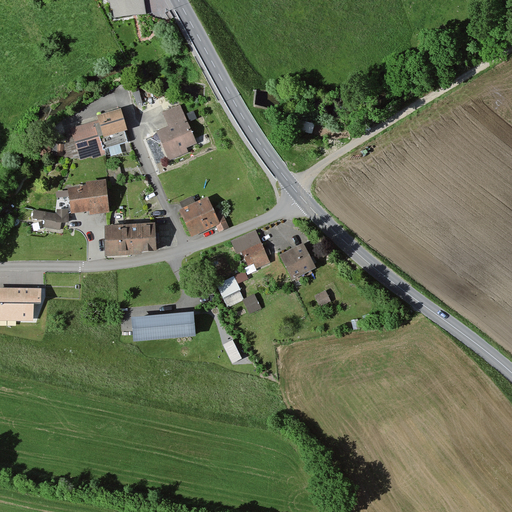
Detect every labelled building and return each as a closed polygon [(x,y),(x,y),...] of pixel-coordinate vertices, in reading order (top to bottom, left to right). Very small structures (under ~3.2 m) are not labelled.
[(145,14),(144,0),(110,0),(111,15),(145,14)] [(195,144),(178,108),(162,115),(169,129),(158,134),(171,162),(189,153),(187,148),(195,144)] [(130,142),(121,114),(70,129),(79,158),(130,142)] [(110,210),(107,186),(70,191),(73,215),(110,210)] [(57,213),(33,211),(30,227),(61,232),(62,224),(70,224),(68,195),(56,196),(57,213)] [(181,205),(194,200),(192,195),(179,200),(181,205)] [(221,223),(211,203),(183,217),(193,237),(221,223)] [(157,224),(107,227),(109,255),(158,253),(157,224)] [(270,261),(255,233),(234,243),(249,272),(270,261)] [(316,267),(305,246),(282,258),(293,279),(316,267)] [(243,300),(233,278),(217,285),(228,308),(243,300)] [(0,319),(35,321),(36,291),(0,288),(0,319)] [(256,292),(244,297),(250,311),(262,307),(256,292)] [(193,313),(133,319),(135,342),(196,335),(193,313)] [(232,360),(242,356),(234,337),(224,342),(232,360)]
